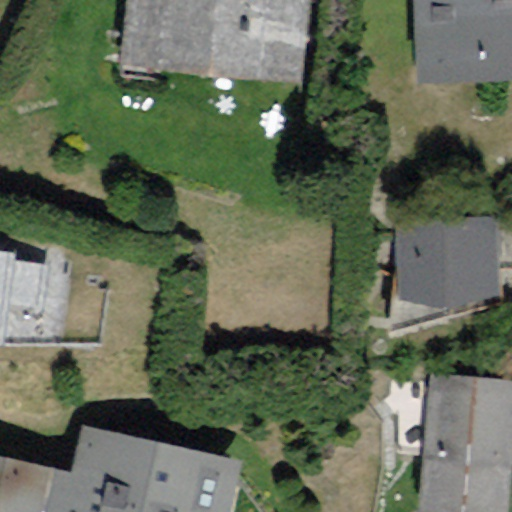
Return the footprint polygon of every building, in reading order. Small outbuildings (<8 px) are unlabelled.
[(293,0),(120,0),(111,72),(283,86),(293,0)] [(511,0),(396,0),(400,94),(511,89),(511,0)] [(462,235),(379,235),(379,309),(461,309),(462,235)] [(36,283),(0,277),(0,335),(24,339),(36,283)] [(491,511),(502,391),(420,385),(409,511),(491,511)] [(57,487),(0,474),(0,511),(223,511),(233,479),(70,440),(57,487)]
